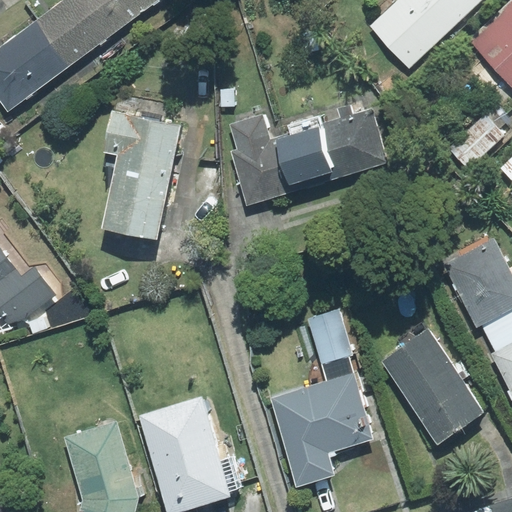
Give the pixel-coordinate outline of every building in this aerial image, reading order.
[(64,0),(38,19),(71,64),(124,27),(103,0),(64,0)] [(103,0),(124,27),(159,0),(103,0)] [(398,0),(371,26),(410,67),(481,0),(398,0)] [(511,0),(470,38),(511,82),(511,0)] [(38,19),(0,47),(0,99),(8,111),(71,64),(38,19)] [(339,178),(388,164),(372,109),(353,114),(351,106),(338,109),(341,118),(322,123),(339,178)] [(157,239),(181,126),(113,112),(104,151),(119,154),(103,228),(157,239)] [(247,204),(294,191),(279,137),(270,140),(263,114),(230,124),(238,150),(232,152),(247,204)] [(486,114),(449,148),(468,169),(506,136),(486,114)] [(288,126),(290,133),(279,137),(294,191),(339,178),(322,123),(321,116),(288,126)] [(511,156),(500,168),(511,180),(511,156)] [(457,289),(477,327),(482,324),(511,308),(511,275),(491,235),(442,261),(454,283),(452,284),(455,290),(457,289)] [(23,320),(56,295),(34,266),(21,275),(0,247),(0,331),(12,328),(9,324),(23,320)] [(511,308),(482,324),(496,352),(511,343),(511,308)] [(339,310),(307,319),(321,363),(348,355),(352,354),(339,310)] [(428,331),(382,361),(438,443),(484,412),(428,331)] [(511,343),(496,352),(491,354),(510,390),(507,391),(511,400),(511,343)] [(348,355),(321,363),(326,382),(354,374),(348,355)] [(357,373),(354,374),(326,382),(271,399),(297,486),(334,475),(329,458),(336,456),(335,451),(373,439),(363,405),(366,404),(357,373)] [(220,461),(202,399),(141,417),(168,511),(175,511),(230,496),(228,492),(244,488),(234,457),(220,461)] [(80,511),(133,511),(137,498),(146,495),(140,473),(132,475),(116,422),(65,438),(84,499),(80,511)]
